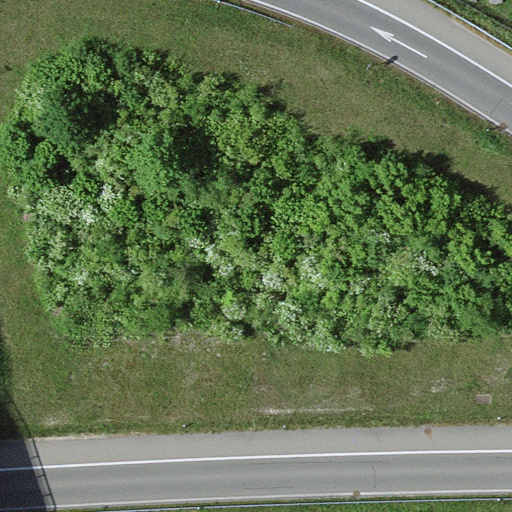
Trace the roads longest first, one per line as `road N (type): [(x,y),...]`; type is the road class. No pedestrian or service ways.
road 1 (motorway): [(511,471),(0,490)]
road 2 (motorway): [(511,109),(309,0)]
